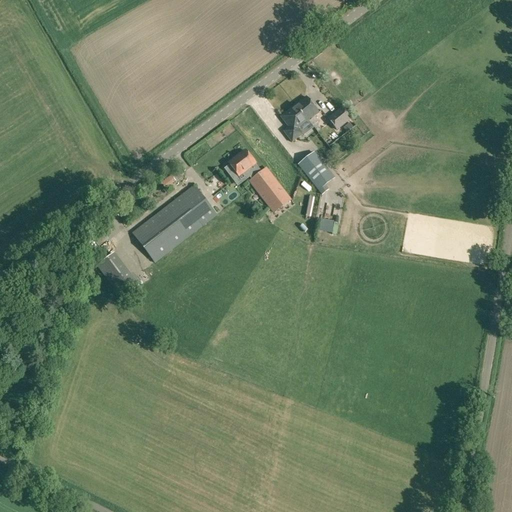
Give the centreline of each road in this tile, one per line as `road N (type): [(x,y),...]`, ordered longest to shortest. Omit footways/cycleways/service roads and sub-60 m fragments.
road 1 (tertiary): [(0,283),(376,0)]
road 2 (unclassified): [(457,511),(511,218)]
